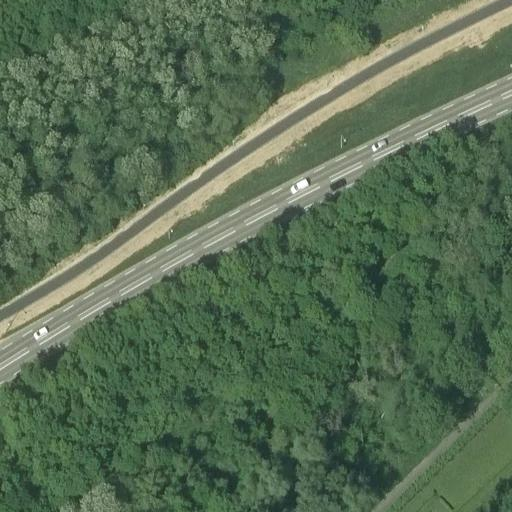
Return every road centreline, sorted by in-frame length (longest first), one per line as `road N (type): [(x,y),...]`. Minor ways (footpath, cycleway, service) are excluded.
road 1 (secondary): [(0,368),(249,221),(511,92)]
road 2 (unclassified): [(380,511),(511,381)]
